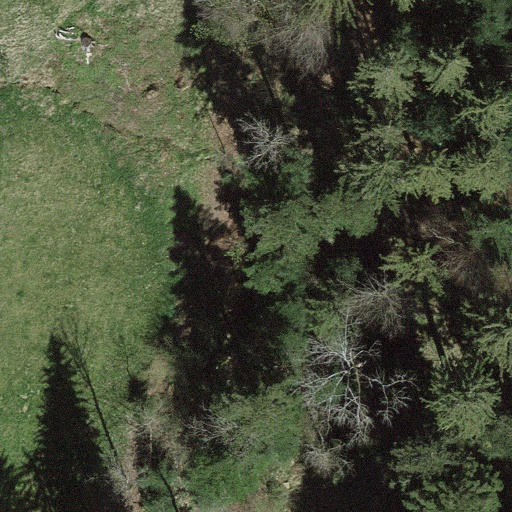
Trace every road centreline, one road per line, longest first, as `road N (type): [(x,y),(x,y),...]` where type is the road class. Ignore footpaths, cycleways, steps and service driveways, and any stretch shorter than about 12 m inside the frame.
road 1 (track): [(299,0),(271,149),(296,511)]
road 2 (track): [(291,42),(491,511)]
